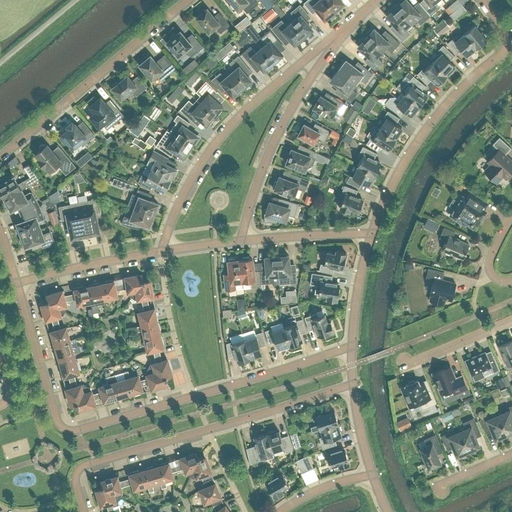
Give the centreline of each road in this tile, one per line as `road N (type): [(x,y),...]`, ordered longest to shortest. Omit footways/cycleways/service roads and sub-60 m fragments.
road 1 (residential): [(351,345),(65,430),(54,416),(16,282)]
road 2 (residential): [(83,511),(73,478),(81,465),(352,383)]
road 3 (residential): [(371,233),(422,132),(506,45),(481,0)]
road 4 (residential): [(160,251),(185,188),(217,140),(337,35)]
road 5 (residential): [(0,157),(187,0)]
road 6 (residential): [(240,240),(274,140),(337,35)]
road 7 (residential): [(16,282),(160,251)]
road 8 (residential): [(240,240),(371,233)]
road 9 (residential): [(403,359),(511,320)]
